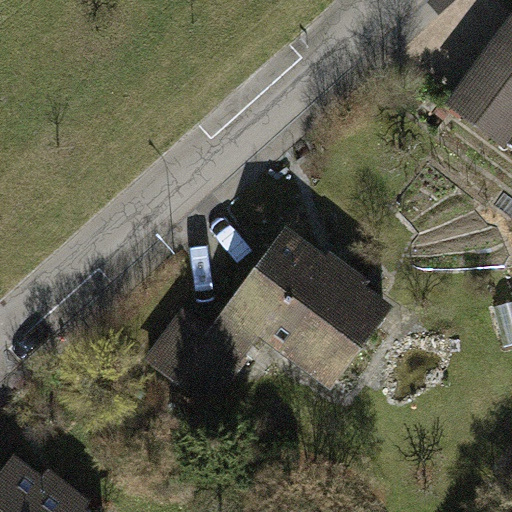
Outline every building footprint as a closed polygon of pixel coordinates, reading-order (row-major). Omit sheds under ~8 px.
[(511,23),(453,104),(511,147),(511,23)] [(263,329),(333,381),(385,311),(284,236),(239,296),(267,317),(260,327),(263,329)] [(215,335),(179,383),(206,404),(263,329),(260,327),(267,317),(239,296),(212,332),(215,335)] [(212,332),(187,314),(151,362),(179,383),(215,335),(212,332)] [(76,511),(13,465),(0,482),(0,511),(76,511)]
